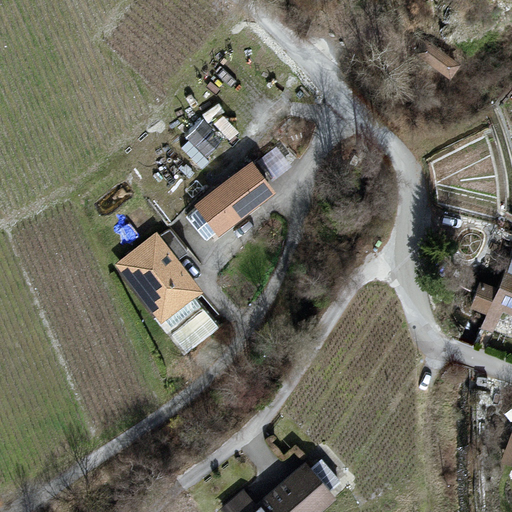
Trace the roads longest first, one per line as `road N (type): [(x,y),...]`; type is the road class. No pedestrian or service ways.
road 1 (residential): [(338,92),(396,151),(410,177),(407,257),(423,325),(438,344),(511,373)]
road 2 (track): [(158,511),(286,391),(359,277),(407,257)]
